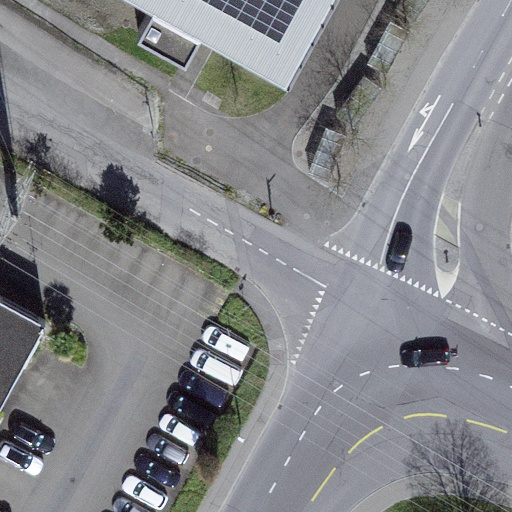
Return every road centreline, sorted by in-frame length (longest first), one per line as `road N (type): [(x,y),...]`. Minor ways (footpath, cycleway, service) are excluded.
road 1 (unclassified): [(122,172),(326,286),(437,363)]
road 2 (unclassified): [(437,363),(452,194),(511,66)]
road 3 (tertiary): [(262,511),(318,409),(345,382),(396,364),(437,363)]
